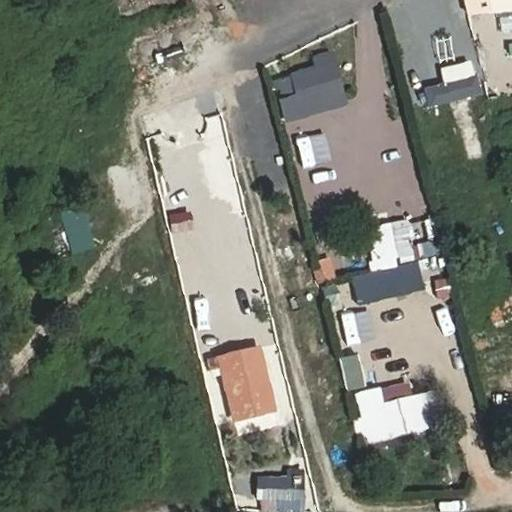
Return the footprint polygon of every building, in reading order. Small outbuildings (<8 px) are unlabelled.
[(511,7),(511,6),(510,0),(463,0),(466,11),(511,7)] [(337,92),(328,63),(269,80),(272,92),(289,87),(297,114),(316,109),(313,99),(337,92)] [(340,102),(337,92),(313,99),(316,109),(340,102)] [(352,278),(359,302),(422,285),(416,261),(352,278)] [(340,302),(335,284),(323,287),(328,305),(340,302)] [(255,357),(252,346),(230,352),(233,363),(255,357)] [(230,418),(268,408),(255,357),(233,363),(230,352),(214,356),(230,418)] [(408,382),(377,390),(381,407),(413,399),(408,382)] [(357,395),(362,412),(369,440),(389,435),(420,427),(413,399),(381,407),(377,390),(357,395)]
